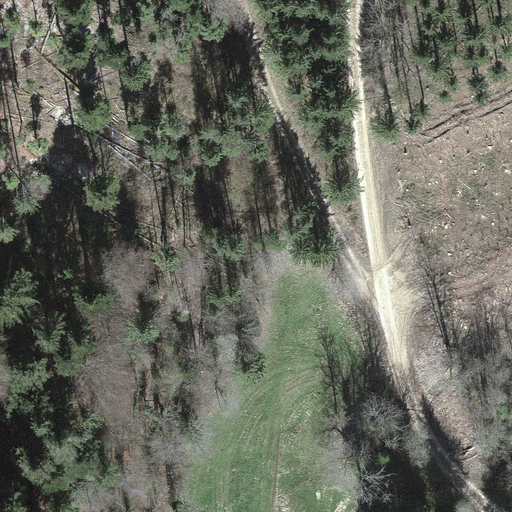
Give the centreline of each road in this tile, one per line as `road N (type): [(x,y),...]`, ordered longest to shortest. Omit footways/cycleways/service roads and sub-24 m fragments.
road 1 (track): [(358,0),(358,108),(390,325),(420,408),(481,511)]
road 2 (track): [(244,0),(284,120),(339,241),(390,325)]
